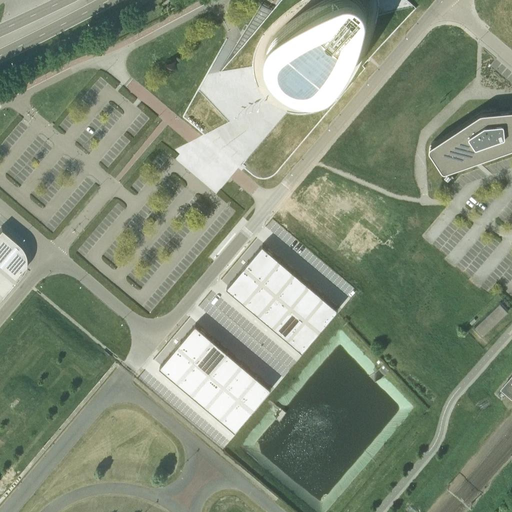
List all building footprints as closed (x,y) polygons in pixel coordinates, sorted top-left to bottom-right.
[(284,26),(274,36),(277,39),(274,43),(270,50),(268,59),(269,63),(270,72),(275,81),(282,87),(290,92),(300,94),(313,95),(315,95),(320,94),(327,89),(330,86),(334,88),(336,86),(338,82),(341,78),(344,73),(349,65),(354,56),(358,45),(362,34),(365,25),(366,17),(366,7),(362,1),(361,0),(322,0),(313,5),(305,10),(297,16),(284,26)] [(245,42),(261,23),(257,20),(255,22),(254,21),(239,38),(245,42)] [(511,107),(483,110),(482,110),(481,110),(480,111),(431,143),(431,144),(430,145),(430,146),(430,147),(430,148),(443,167),(444,168),(445,168),(446,168),(511,144),(511,107)] [(0,296),(3,294),(16,278),(24,268),(25,266),(25,265),(26,263),(26,261),(27,259),(27,257),(26,255),(26,253),(26,252),(25,250),(24,248),(24,246),(23,245),(21,243),(20,242),(19,241),(1,226),(0,227),(0,296)] [(263,243),(227,286),(302,349),(338,307),(263,243)] [(500,302),(474,327),(482,336),(508,311),(500,302)] [(161,364),(236,428),(272,386),(196,322),(161,364)] [(511,375),(502,387),(508,391),(511,394),(511,375)]
